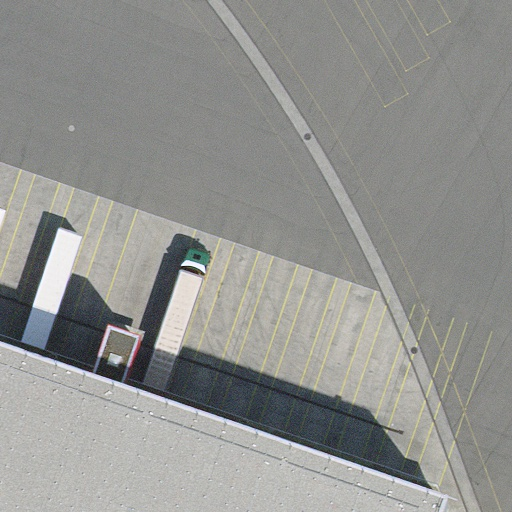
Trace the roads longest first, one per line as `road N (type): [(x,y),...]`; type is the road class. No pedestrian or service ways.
road 1 (unknown): [(0,114),(411,253)]
road 2 (unknown): [(411,253),(511,79)]
